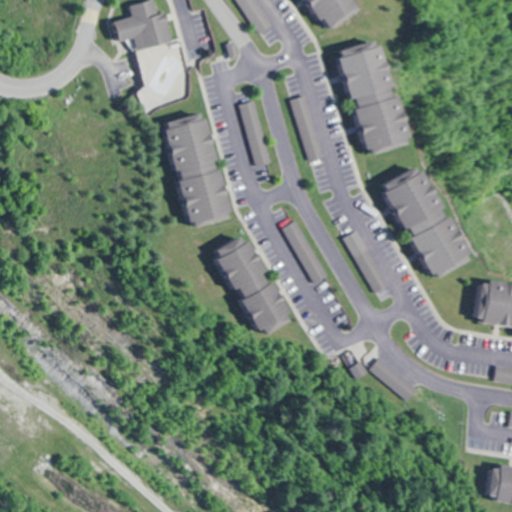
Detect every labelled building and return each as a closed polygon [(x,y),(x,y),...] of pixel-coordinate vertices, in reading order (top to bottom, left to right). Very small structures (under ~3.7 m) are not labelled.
[(173,42),(167,12),(157,14),(154,0),(151,0),(129,5),(132,17),(117,21),(121,41),(135,38),(137,50),(173,42)] [(237,0),(258,34),(270,26),(254,0),(237,0)] [(363,9),(357,0),(308,0),(326,31),(363,9)] [(415,143),(390,44),(345,56),(370,155),(415,143)] [(308,161),(323,157),(305,96),(289,101),(308,161)] [(236,216),(208,114),(167,125),(195,227),(236,216)] [(433,279),(473,261),(429,165),(389,183),(433,279)] [(323,278),(298,221),(285,227),(310,284),(323,278)] [(389,294),(360,229),(346,236),(375,301),(389,294)] [(252,234),(220,250),(264,337),(295,321),(252,234)] [(408,401),(417,389),(381,358),(371,370),(408,401)]
